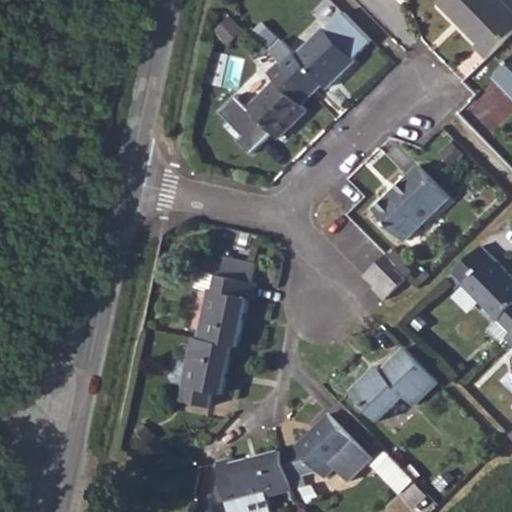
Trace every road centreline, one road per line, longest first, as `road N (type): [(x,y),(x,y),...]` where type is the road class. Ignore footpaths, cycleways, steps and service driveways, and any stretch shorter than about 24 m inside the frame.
road 1 (secondary): [(58,511),(128,185)]
road 2 (secondary): [(128,185),(166,0)]
road 3 (residential): [(283,212),(431,95)]
road 4 (residential): [(283,212),(128,185)]
